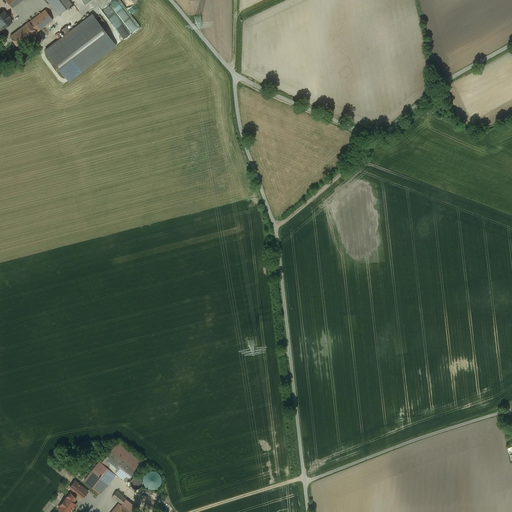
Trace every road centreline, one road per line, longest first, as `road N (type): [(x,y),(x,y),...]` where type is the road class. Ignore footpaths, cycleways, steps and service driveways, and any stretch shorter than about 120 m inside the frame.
road 1 (unclassified): [(233,73),(240,134),(274,229),(306,511)]
road 2 (unclassified): [(233,73),(380,138),(440,86),(511,45)]
road 3 (track): [(380,138),(274,229)]
